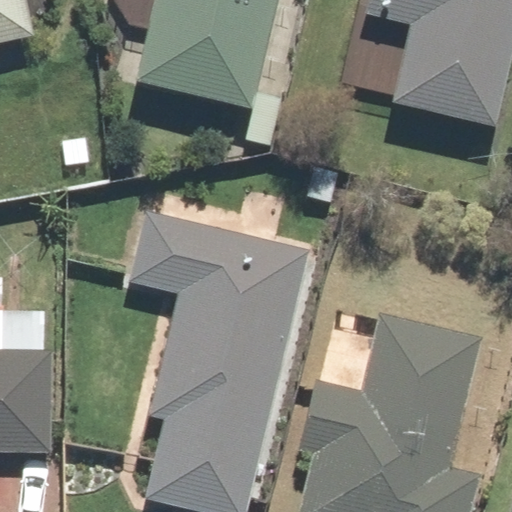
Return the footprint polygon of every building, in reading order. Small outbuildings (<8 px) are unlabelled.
[(0,0),(0,50),(29,45),(19,0),(0,0)] [(262,0),(144,0),(120,87),(229,118),(262,0)] [(321,92),(472,131),(504,10),(511,11),(511,0),(370,0),(363,26),(340,20),(321,92)] [(241,511),(304,257),(106,208),(87,283),(165,302),(115,503),(152,511),(241,511)] [(0,459),(44,462),(50,357),(35,356),(37,315),(0,312),(0,459)] [(463,511),(472,480),(441,472),(474,345),(372,319),(352,397),(304,384),(282,468),(304,474),(294,511),(463,511)] [(511,511),(511,463),(500,511),(511,511)]
